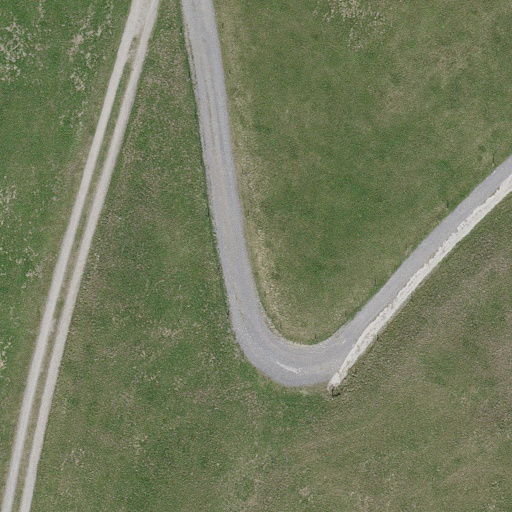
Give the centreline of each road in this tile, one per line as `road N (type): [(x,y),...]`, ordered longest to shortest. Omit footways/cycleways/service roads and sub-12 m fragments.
road 1 (track): [(511,181),(395,305),(307,379),(271,320),(242,186),(217,0)]
road 2 (track): [(13,511),(20,423),(159,0)]
